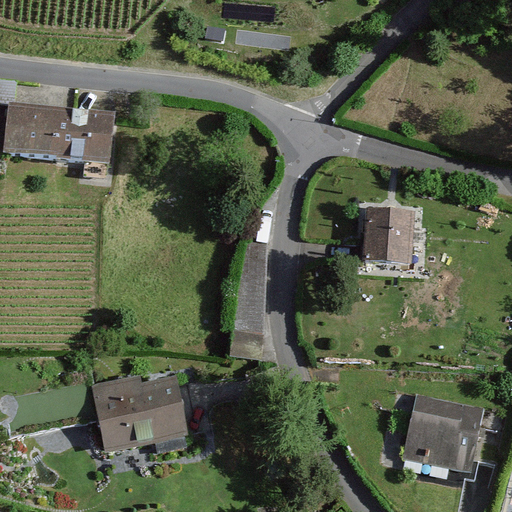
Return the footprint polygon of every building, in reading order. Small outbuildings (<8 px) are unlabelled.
[(122,130),(20,116),(13,166),(115,180),(122,130)] [(415,226),(369,225),(367,275),(414,277),(415,226)] [(235,361),(263,362),(268,246),(241,244),(235,361)] [(142,391),(99,396),(106,461),(184,452),(178,398),(143,402),(142,391)] [(482,410),(419,400),(408,464),(471,474),(482,410)]
